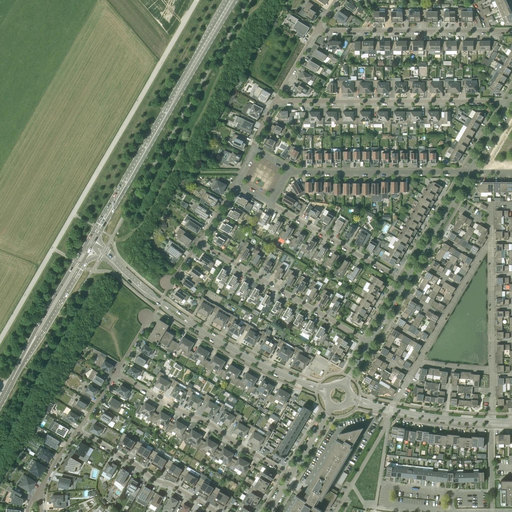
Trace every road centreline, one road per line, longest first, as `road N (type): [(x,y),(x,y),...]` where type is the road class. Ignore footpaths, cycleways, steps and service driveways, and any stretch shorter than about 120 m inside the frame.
road 1 (unclassified): [(0,342),(196,0)]
road 2 (primary): [(232,0),(103,220)]
road 3 (residential): [(509,101),(274,101)]
road 4 (residential): [(291,474),(116,373)]
road 5 (residential): [(370,342),(199,243)]
road 6 (residential): [(315,31),(511,30)]
road 7 (residential): [(469,172),(290,169)]
road 8 (residential): [(216,511),(77,430)]
road 9 (residential): [(406,283),(270,204)]
road 10 (residential): [(190,323),(259,365),(327,393)]
road 11 (residential): [(451,494),(386,491),(388,505),(443,511)]
road 12 (primary): [(87,241),(29,348)]
road 13 (primary): [(29,348),(92,246)]
